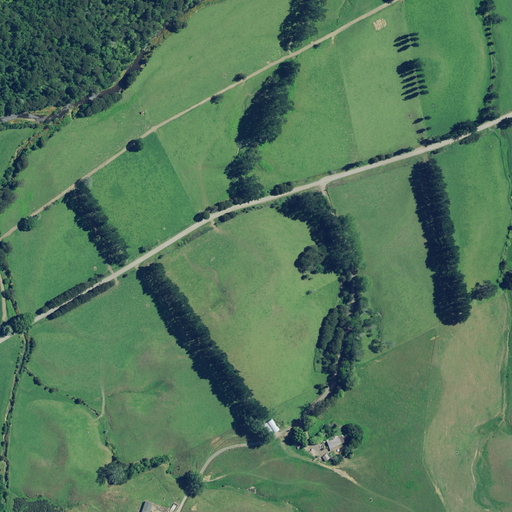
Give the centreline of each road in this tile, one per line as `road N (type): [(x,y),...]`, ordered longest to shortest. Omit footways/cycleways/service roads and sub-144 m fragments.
road 1 (unclassified): [(511,115),(428,149),(213,212),(0,332)]
road 2 (track): [(321,182),(357,285),(336,388),(314,429),(275,450),(231,450),(186,481),(175,511)]
